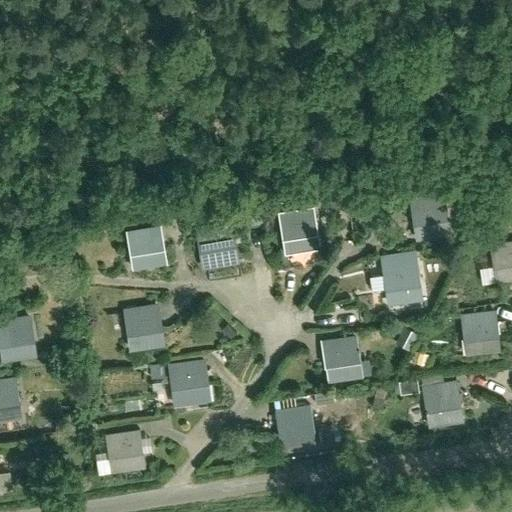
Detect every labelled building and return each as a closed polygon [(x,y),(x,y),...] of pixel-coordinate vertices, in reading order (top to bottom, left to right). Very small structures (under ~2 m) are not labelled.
[(409,191),(415,229),(449,223),(442,186),(409,191)] [(278,201),(284,241),(320,236),(314,196),(278,201)] [(195,216),(202,255),(237,249),(231,210),(195,216)] [(125,219),(131,259),(166,254),(160,214),(125,219)] [(511,229),(486,234),(494,276),(511,272),(511,229)] [(415,243),(380,247),(386,293),(421,289),(415,243)] [(163,294),(127,300),(133,339),(168,333),(163,294)] [(494,300),(459,304),(463,343),(498,339),(494,300)] [(32,308),(0,312),(0,340),(2,353),(38,348),(32,308)] [(411,343),(421,326),(409,320),(400,336),(411,343)] [(361,328),(323,333),(329,375),(367,370),(361,328)] [(431,346),(419,342),(415,354),(427,358),(431,346)] [(177,396),(212,391),(207,352),(172,357),(177,396)] [(433,417),(466,412),(461,374),(448,376),(447,366),(425,369),(433,417)] [(14,369),(0,371),(0,412),(21,410),(14,369)] [(418,380),(417,371),(406,372),(407,382),(418,380)] [(273,403),(280,445),(316,439),(309,397),(273,403)] [(140,425),(105,430),(108,453),(96,454),(99,471),(146,465),(140,425)] [(62,426),(49,428),(51,442),(64,440),(62,426)] [(12,470),(0,471),(2,482),(13,480),(12,470)]
